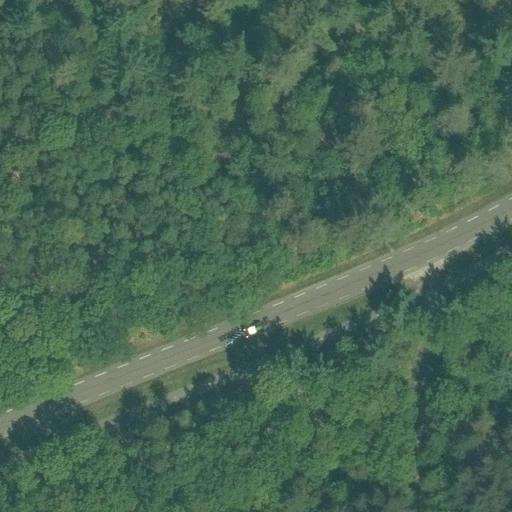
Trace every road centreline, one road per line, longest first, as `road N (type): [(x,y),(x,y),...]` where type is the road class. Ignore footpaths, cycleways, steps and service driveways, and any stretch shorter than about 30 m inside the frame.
road 1 (tertiary): [(0,426),(414,262),(511,211)]
road 2 (track): [(425,294),(432,313),(421,422)]
